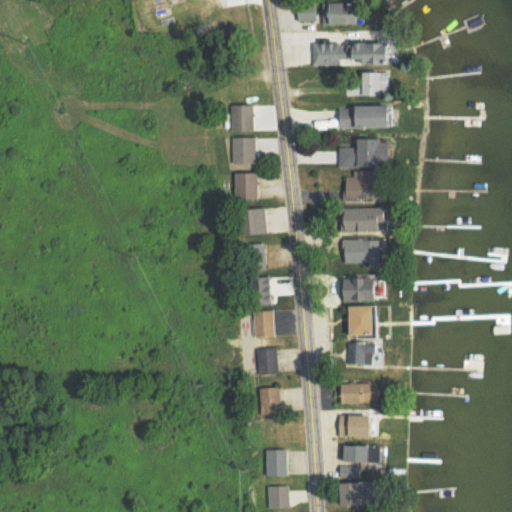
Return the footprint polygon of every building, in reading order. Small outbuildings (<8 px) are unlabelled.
[(325,25),(363,23),(363,2),(324,3),(325,25)] [(299,20),(318,20),(317,4),(298,4),(299,20)] [(314,43),(314,64),(395,64),(395,43),(314,43)] [(366,95),(389,95),(390,72),(367,71),(366,95)] [(254,104),(231,105),(232,131),(255,130),(254,104)] [(342,128),(397,126),(396,105),(341,107),(342,128)] [(257,163),(257,136),(233,137),(234,164),(257,163)] [(341,146),(341,166),(393,165),(393,139),(361,139),(361,146),(341,146)] [(383,198),(383,191),(391,191),(391,178),(383,178),(383,171),(355,170),(355,176),(348,176),(348,198),(383,198)] [(259,172),(236,173),(236,198),(259,198),(259,172)] [(269,232),(266,208),(246,211),(249,234),(269,232)] [(369,262),(369,268),(382,267),(382,238),(348,239),(348,263),(369,262)] [(380,279),(357,279),(357,289),(349,290),(350,301),(380,300),(380,279)] [(275,290),(273,290),(273,283),(253,283),(253,305),(276,304),(275,290)] [(378,305),(354,306),(355,336),(379,335),(378,305)] [(374,363),(374,351),(377,351),(377,343),(351,342),(350,363),(374,363)] [(258,375),(279,374),(278,347),(257,348),(258,375)] [(345,402),(377,401),(376,383),(344,383),(345,402)] [(280,387),(261,387),(262,415),(281,414),(280,387)] [(341,436),(375,437),(376,415),(341,414),(341,436)] [(348,462),(382,463),(382,445),(348,444),(348,462)] [(288,449),(266,449),(266,475),(288,475),(288,449)] [(364,466),(343,465),(342,478),(363,479),(364,466)] [(346,505),(372,505),(372,498),(378,498),(378,482),(345,483),(346,505)] [(290,485),(268,485),(269,508),(291,507),(290,485)]
